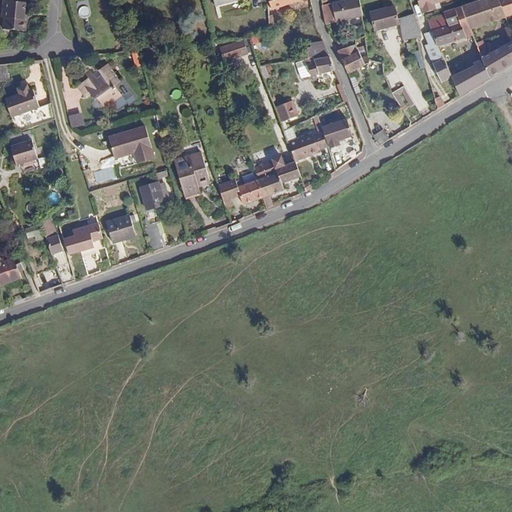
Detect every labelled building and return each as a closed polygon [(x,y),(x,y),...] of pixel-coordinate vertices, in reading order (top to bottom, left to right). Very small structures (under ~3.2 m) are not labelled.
[(17,0),(0,0),(0,27),(20,29),(21,18),(19,17),(20,0),(17,0)] [(276,0),(278,14),(311,3),(310,0),(276,0)] [(418,0),(422,9),(424,9),(425,13),(436,10),(435,3),(447,0),(418,0)] [(500,0),(490,0),(484,2),(466,8),(472,27),(505,16),(500,0)] [(511,0),(501,0),(500,0),(505,16),(511,14),(511,0)] [(337,7),(339,25),(366,19),(362,1),(337,7)] [(78,14),(88,17),(90,8),(80,5),(78,14)] [(329,27),(331,27),(339,25),(337,7),(329,9),(329,27)] [(446,14),(447,18),(450,28),(438,33),(443,49),(474,35),(472,27),(466,8),(446,14)] [(400,26),(395,10),(372,18),(378,34),(400,26)] [(421,26),(417,18),(403,19),(404,46),(421,44),(421,41),(425,39),(421,26)] [(447,18),(421,26),(425,39),(438,33),(450,28),(447,18)] [(438,33),(425,39),(435,68),(447,63),(443,49),(438,33)] [(225,46),(229,61),(252,55),(248,40),(225,46)] [(507,66),(511,62),(511,40),(509,42),(501,47),(507,66)] [(332,58),(327,45),(304,51),(307,64),(310,64),(316,62),(332,58)] [(486,79),(507,66),(501,47),(481,60),(482,62),(486,79)] [(341,55),(346,70),(363,65),(362,58),(359,49),(341,55)] [(142,61),(140,51),(131,52),(133,63),(142,61)] [(362,58),(363,65),(370,63),(370,56),(362,58)] [(316,62),(310,64),(310,65),(312,69),(302,72),(306,83),(338,75),(332,58),(316,62)] [(479,84),(486,79),(482,62),(474,66),(479,84)] [(441,89),(453,85),(450,76),(447,63),(435,68),(441,89)] [(457,99),(479,84),(474,66),(461,75),(460,71),(458,73),(457,72),(450,76),(453,85),(457,99)] [(113,83),(98,68),(86,80),(81,75),(75,79),(79,83),(70,92),(80,102),(85,97),(88,98),(102,112),(117,97),(108,89),(113,83)] [(266,74),(269,85),(275,83),(272,73),(266,74)] [(42,107),(35,88),(31,90),(29,84),(18,88),(19,92),(4,97),(12,118),(42,107)] [(401,113),(413,106),(402,86),(397,88),(388,92),(394,102),(401,113)] [(296,108),(279,114),(284,129),(286,128),(301,124),(296,108)] [(85,123),(82,111),(69,115),(72,126),(85,123)] [(353,140),(348,123),(326,130),(328,139),(329,147),(330,147),(331,152),(340,149),(339,144),(353,140)] [(153,161),(144,128),(107,139),(114,160),(132,155),(136,166),(153,161)] [(381,143),(383,141),(382,140),(386,137),(380,132),(374,137),(380,142),(381,143)] [(314,141),(290,148),(296,166),(320,159),(319,156),(330,153),(329,147),(328,139),(315,143),(314,141)] [(21,168),(33,165),(32,161),(37,159),(33,140),(10,146),(15,166),(20,165),(21,168)] [(193,185),(195,192),(198,191),(196,183),(207,179),(198,153),(185,157),(193,185)] [(182,197),(195,192),(193,185),(185,157),(181,159),(184,169),(174,172),(182,197)] [(257,181),(284,171),(281,162),(273,165),(274,167),(254,174),(257,181)] [(300,179),(296,167),(257,181),(262,198),(266,211),(271,209),(268,197),(281,193),(280,186),(300,179)] [(241,206),(236,189),(233,180),(218,186),(225,212),(241,206)] [(262,198),(257,181),(236,189),(241,206),(262,198)] [(162,203),(157,186),(156,183),(139,188),(146,213),(155,211),(154,207),(162,205),(162,203)] [(164,184),(157,186),(162,203),(168,202),(164,184)] [(10,216),(4,219),(6,224),(12,220),(10,216)] [(126,218),(103,225),(109,245),(132,238),(126,218)] [(99,235),(94,220),(65,230),(67,236),(57,240),(62,255),(72,251),(75,257),(93,251),(89,239),(99,235)] [(42,243),(51,267),(59,265),(56,255),(58,255),(53,239),(47,241),(42,243)] [(0,264),(0,288),(17,282),(15,275),(21,274),(18,265),(12,267),(10,261),(0,264)]
